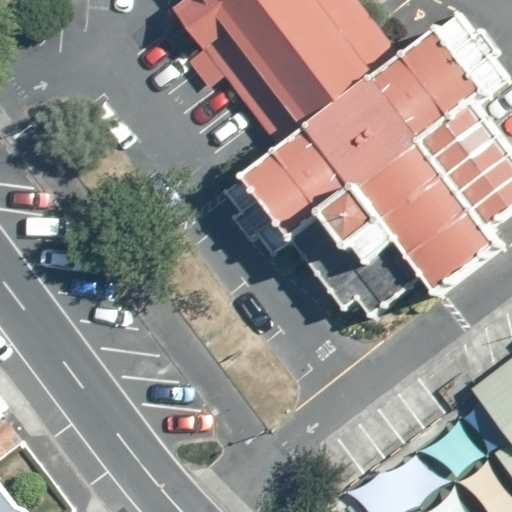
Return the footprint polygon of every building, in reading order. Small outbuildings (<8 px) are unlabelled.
[(71,0),(67,4),(86,29),(123,0),(71,0)] [(365,64),(318,0),(179,0),(273,127),(217,168),(264,232),(312,198),(392,308),(502,227),(422,117),(465,86),(420,24),(365,64)] [(511,468),(511,309),(433,366),(509,471),(511,468)] [(399,511),(409,506),(385,470),(346,496),(356,511),(399,511)] [(0,511),(10,511),(0,498),(0,511)]
